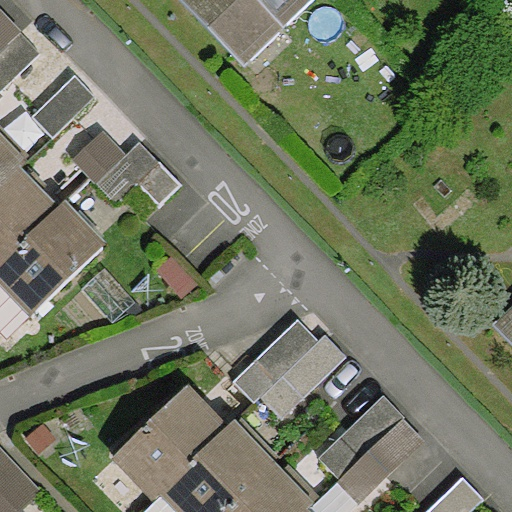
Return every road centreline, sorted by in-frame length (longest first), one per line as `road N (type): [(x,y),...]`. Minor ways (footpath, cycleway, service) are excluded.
road 1 (residential): [(40,0),(322,281)]
road 2 (residential): [(0,405),(322,281)]
road 3 (residential): [(322,281),(511,477)]
